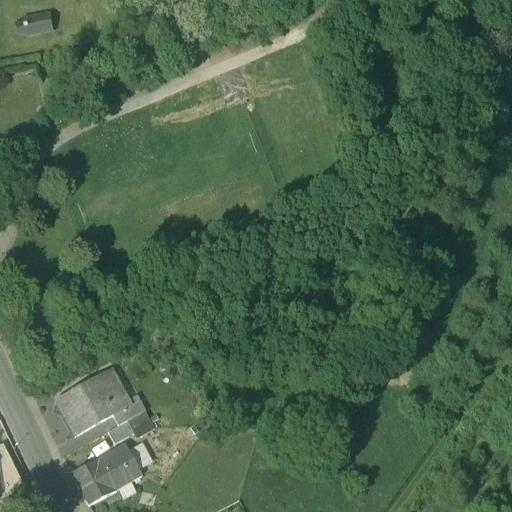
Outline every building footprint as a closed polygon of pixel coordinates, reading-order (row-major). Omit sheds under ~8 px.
[(24,25),(14,27),(16,36),(26,35),(26,37),(43,34),(40,19),(24,22),(24,25)] [(107,371),(56,398),(75,433),(112,414),(126,407),(123,401),(107,371)] [(126,407),(112,414),(117,424),(130,418),(144,410),(136,394),(123,401),(126,407)] [(151,415),(143,419),(148,429),(157,425),(151,415)] [(117,424),(107,429),(114,442),(134,432),(136,430),(130,418),(117,424)] [(143,419),(130,418),(136,430),(134,432),(136,436),(148,429),(143,419)] [(141,475),(124,444),(99,457),(116,488),(141,475)] [(99,457),(74,471),(90,502),(116,488),(99,457)]
